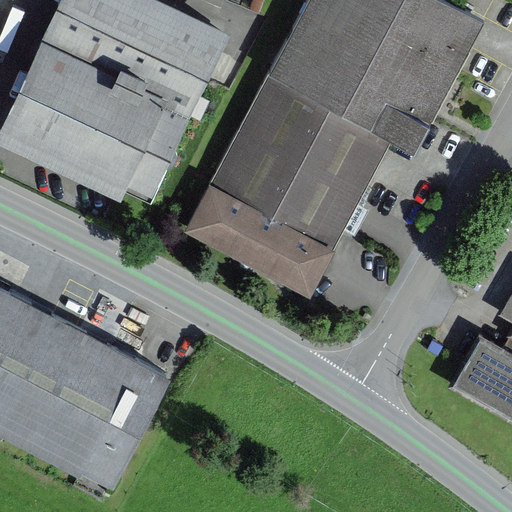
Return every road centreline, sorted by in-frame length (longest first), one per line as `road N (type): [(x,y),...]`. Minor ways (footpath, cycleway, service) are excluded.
road 1 (tertiary): [(352,400),(224,321),(0,206)]
road 2 (unclassified): [(352,400),(511,121)]
road 3 (tertiary): [(506,511),(352,400)]
